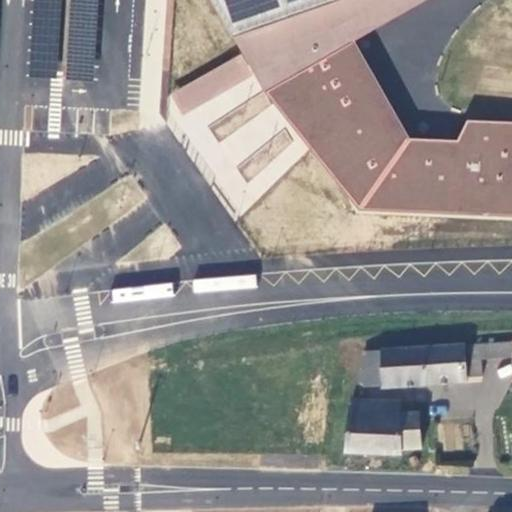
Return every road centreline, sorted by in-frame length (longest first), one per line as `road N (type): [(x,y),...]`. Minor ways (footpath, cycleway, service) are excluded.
road 1 (secondary): [(465,490),(107,491),(0,500)]
road 2 (unknown): [(465,490),(445,412),(439,404),(407,402)]
